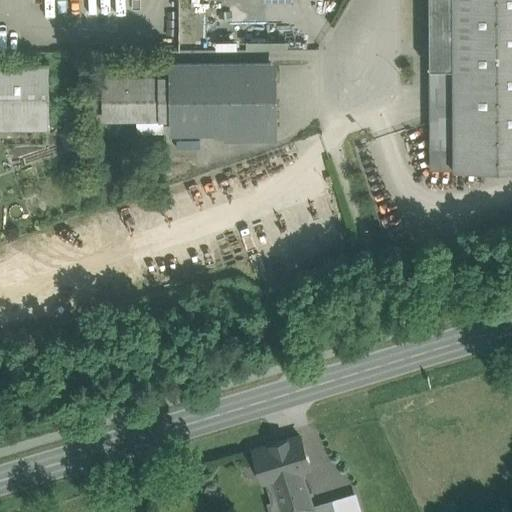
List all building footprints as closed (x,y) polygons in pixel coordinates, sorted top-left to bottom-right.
[(429,0),(430,67),(453,67),(452,0),(429,0)] [(511,0),(452,0),(453,67),(454,168),(511,167),(511,0)] [(50,127),(49,63),(0,63),(0,127),(50,127)] [(271,63),(175,64),(175,80),(175,118),(175,134),(272,133),(271,63)] [(454,168),(453,67),(430,67),(431,168),(454,168)] [(162,79),(104,80),(105,120),(136,119),(162,119),(162,118),(162,80),(162,79)] [(175,118),(175,80),(162,80),(162,118),(175,118)] [(163,134),(162,119),(136,119),(136,134),(163,134)] [(300,435),(254,449),(264,482),(264,481),(265,482),(272,479),(281,511),(314,511),(313,508),(301,470),(309,467),(300,435)] [(359,511),(354,496),(330,503),(332,511),(359,511)] [(332,511),(330,503),(313,508),(314,511),(332,511)]
